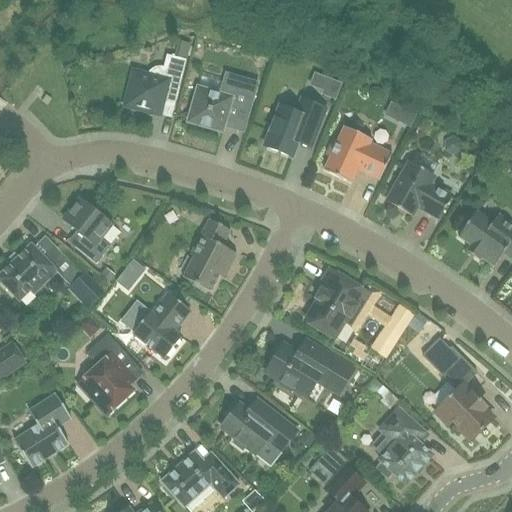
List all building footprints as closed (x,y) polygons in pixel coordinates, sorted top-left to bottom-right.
[(160,116),(160,113),(163,103),(174,106),(186,60),(166,56),(163,68),(161,67),(159,67),(156,67),(154,68),(152,69),(150,70),(149,72),(147,74),(146,76),(133,72),(124,107),(160,116)] [(220,95),(197,88),(187,123),(222,133),(229,108),(248,113),(257,84),(226,74),(220,95)] [(297,143),(310,148),(325,109),(301,100),(296,114),(280,107),(264,147),(291,158),(297,143)] [(395,103),(387,118),(411,130),(419,114),(395,103)] [(330,158),(323,172),(351,184),(358,171),(380,181),(391,155),(369,145),(371,141),(344,128),(337,143),(332,140),(324,156),(330,158)] [(438,220),(451,197),(429,185),(433,178),(409,163),(386,202),(411,217),(416,207),(438,220)] [(84,237),(75,248),(96,265),(111,247),(101,239),(111,225),(80,200),(63,221),(84,237)] [(458,238),(470,247),(466,252),(480,261),(481,259),(494,268),(503,255),(511,261),(511,224),(499,215),(492,223),(476,212),(468,224),(465,222),(457,233),(460,235),(458,238)] [(193,287),(205,293),(206,290),(210,292),(223,268),(228,270),(236,254),(222,247),(230,231),(209,220),(190,256),(194,258),(183,278),(195,284),(193,287)] [(84,277),(71,264),(56,248),(44,259),(31,245),(0,275),(0,282),(19,302),(30,291),(34,294),(56,273),(72,289),(84,277)] [(347,325),(351,324),(368,296),(329,271),(317,290),(320,292),(315,300),(318,301),(305,322),(334,340),(344,323),(347,325)] [(133,334),(164,359),(181,338),(173,332),(189,311),(168,295),(152,315),(150,313),(133,334)] [(90,337),(99,328),(88,317),(79,325),(90,337)] [(133,391),(130,387),(136,381),(121,364),(127,360),(106,337),(86,355),(97,367),(78,385),(106,416),(133,391)] [(317,382),(321,385),(339,395),(353,372),(305,342),(297,355),(283,346),(281,349),(276,349),(270,359),(272,364),(266,373),(281,382),(279,385),(291,392),(292,389),(307,398),(317,382)] [(0,352),(0,378),(1,380),(24,364),(11,345),(0,352)] [(432,367),(439,374),(456,391),(435,413),(449,426),(452,423),(471,442),(492,420),(482,410),(485,408),(472,395),(471,396),(463,387),(476,374),(451,348),(432,367)] [(388,388),(379,395),(392,411),(401,404),(388,388)] [(31,469),(68,445),(57,428),(71,419),(55,395),(29,413),(38,427),(14,442),(31,469)] [(296,433),(270,412),(256,401),(248,412),(238,405),(221,428),(235,439),(233,443),(243,450),(245,447),(256,455),(267,441),(281,452),(296,433)] [(378,461),(380,463),(375,469),(387,480),(393,474),(405,485),(432,456),(417,442),(425,434),(398,409),(379,431),(394,444),(378,461)] [(330,447),(319,460),(331,470),(342,458),(330,447)] [(185,507),(209,485),(222,500),(239,485),(211,454),(202,462),(195,454),(196,454),(194,453),(193,454),(162,482),(162,481),(160,483),(162,484),(164,487),(162,489),(171,499),(173,496),(183,507),(182,507),(184,509),(185,507)] [(364,484),(345,467),(325,490),(338,501),(328,511),(364,511),(350,499),(364,484)] [(259,492),(247,502),(254,511),(260,511),(269,505),(259,492)]
